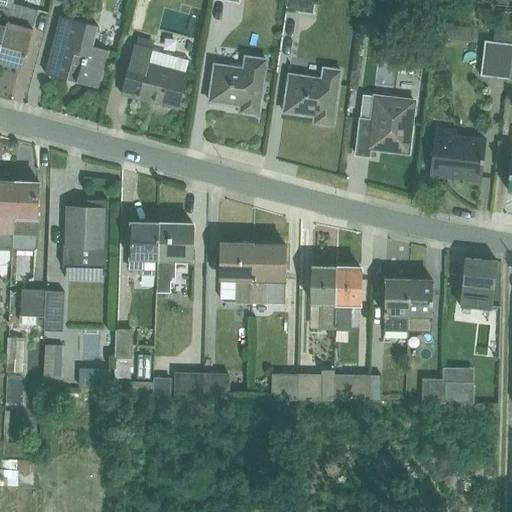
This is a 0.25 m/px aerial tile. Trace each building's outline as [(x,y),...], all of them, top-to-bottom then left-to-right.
[(0,0),(0,49),(12,5),(12,0),(0,0)] [(313,14),(314,0),(288,0),(287,10),(313,14)] [(12,5),(0,49),(0,62),(22,69),(37,12),(12,5)] [(61,17),(46,75),(67,81),(68,78),(77,80),(76,83),(98,88),(107,51),(92,47),(98,26),(61,17)] [(438,22),(436,37),(452,39),(454,24),(438,22)] [(481,76),(508,79),(511,50),(511,31),(498,29),(497,35),(494,35),(493,43),(485,42),(481,76)] [(135,44),(121,94),(150,102),(150,100),(159,102),(158,104),(179,110),(187,74),(148,63),(154,42),(138,37),(136,45),(135,44)] [(215,64),(209,102),(230,105),(230,103),(237,104),(237,105),(241,106),(239,113),(258,116),(267,59),(244,56),(243,68),(215,64)] [(289,74),(283,113),(304,116),(304,114),(311,115),(311,116),(315,117),(314,124),(333,126),(340,71),(322,67),(321,79),(289,74)] [(363,96),(356,155),(369,157),(370,149),(408,153),(414,101),(373,95),(373,97),(363,96)] [(436,128),(429,175),(445,177),(445,175),(454,176),(454,178),(481,181),(486,140),(456,136),(456,130),(436,128)] [(0,249),(12,250),(15,182),(0,181),(0,249)] [(34,250),(37,247),(40,183),(15,182),(12,250),(34,250)] [(66,206),(65,244),(63,244),(63,267),(66,267),(66,280),(102,281),(102,268),(105,268),(108,201),(83,200),(83,207),(66,206)] [(158,276),(159,223),(156,223),(156,224),(131,223),(130,270),(139,271),(139,276),(158,276)] [(158,276),(157,292),(170,293),(171,281),(174,281),(175,261),(192,262),(193,224),(159,223),(158,276)] [(252,304),(254,244),(222,243),(220,299),(223,302),(236,302),(236,304),(252,304)] [(254,244),(252,304),(267,304),(267,303),(284,303),(285,245),(254,244)] [(497,262),(465,258),(460,307),(492,310),(497,262)] [(335,330),(337,268),(313,267),(311,329),(320,329),(335,330)] [(337,268),(335,330),(351,331),(351,306),(360,306),(361,269),(337,268)] [(407,330),(409,280),(385,280),(384,331),(407,332),(407,330)] [(409,280),(407,330),(431,331),(433,281),(409,280)] [(44,325),(45,292),(21,290),(21,324),(44,325)] [(44,325),(44,331),(62,332),(64,293),(45,292),(44,325)] [(116,330),(115,378),(131,379),(132,330),(116,330)] [(24,339),(8,338),(6,372),(22,373),(24,339)] [(63,347),(45,346),(43,379),(63,380),(63,347)] [(151,356),(138,355),(137,379),(151,380),(151,356)] [(111,371),(79,370),(79,386),(111,386),(111,371)] [(322,376),(297,375),(296,400),(333,401),(334,375),(334,372),(322,372),(322,376)] [(203,373),(175,373),(174,397),(202,398),(203,373)] [(229,374),(203,373),(202,398),(229,398),(229,374)] [(297,375),(272,375),(272,399),(296,400),(297,375)] [(370,377),(334,375),(333,401),(370,402),(370,377)] [(382,377),(370,377),(370,402),(381,402),(382,377)] [(442,381),(422,380),(421,403),(441,404),(442,383),(442,381)] [(152,383),(115,382),(115,395),(152,396),(152,383)] [(473,383),(442,383),(441,404),(473,405),(473,383)] [(40,444),(5,443),(4,454),(39,457),(40,444)] [(0,456),(0,485),(18,487),(18,471),(34,472),(34,461),(0,460),(0,456)]
